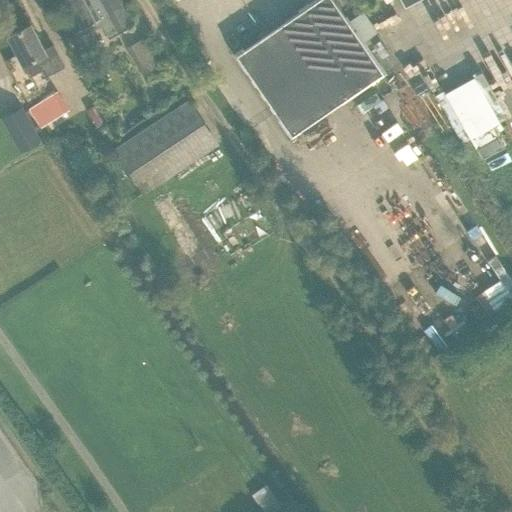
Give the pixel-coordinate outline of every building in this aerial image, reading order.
[(68,22),(76,37),(92,29),(89,25),(99,20),(109,38),(132,26),(117,0),(61,0),(72,19),(68,22)] [(362,12),(347,22),(331,0),(316,0),(235,55),(290,136),(382,73),(362,44),(377,33),(362,12)] [(64,67),(53,45),(43,50),(29,25),(7,36),(28,77),(41,70),(44,77),(64,67)] [(165,72),(143,37),(126,48),(147,83),(165,72)] [(511,70),(511,69),(511,53),(505,53),(503,76),(510,76),(511,70)] [(440,74),(441,94),(483,92),(481,59),(450,61),(451,74),(440,74)] [(41,125),(65,111),(54,93),(30,108),(41,125)] [(381,126),(399,114),(388,98),(370,110),(381,126)] [(143,194),(217,145),(188,101),(114,150),(143,194)] [(41,141),(21,106),(0,118),(0,119),(19,153),(41,141)] [(234,170),(225,157),(198,175),(208,189),(213,197),(223,191),(217,182),(234,170)] [(413,179),(393,194),(433,250),(454,235),(413,179)] [(186,257),(202,246),(168,193),(151,204),(186,257)] [(447,349),(432,351),(434,368),(448,367),(447,349)] [(276,477),(265,484),(275,499),(286,492),(276,477)]
